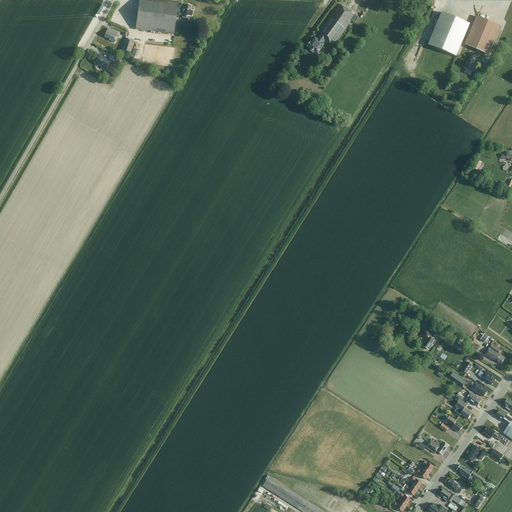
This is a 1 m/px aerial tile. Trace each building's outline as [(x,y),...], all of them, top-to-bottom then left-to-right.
[(184,5),(178,4),(178,2),(161,0),(138,0),(135,29),(174,34),(176,13),(183,13),(183,18),(186,18),(186,16),(192,17),(193,12),(194,12),(194,7),(191,7),(191,6),(184,5)] [(308,45),(308,46),(308,47),(310,49),(309,50),(313,53),(314,52),(317,54),(324,45),(323,44),(324,42),(329,46),(328,47),(331,50),(352,21),(354,23),(358,18),(340,5),(319,32),(321,34),(317,40),(315,38),(311,43),(310,43),(309,43),(308,44),(308,45)] [(469,24),(441,13),(438,21),(435,20),(434,24),(436,25),(428,45),(456,57),(469,24)] [(500,26),(477,17),(465,45),(488,54),(500,26)] [(109,40),(114,42),(118,33),(108,29),(104,37),(110,39),(109,40)] [(120,51),(130,55),(135,41),(125,38),(120,51)] [(478,55),(472,52),(468,60),(467,60),(464,68),(474,72),(478,64),(474,63),(478,55)] [(113,65),(116,60),(109,56),(108,59),(99,55),(95,64),(105,70),(110,63),(113,65)] [(511,160),(511,153),(506,152),(505,155),(501,154),(500,158),(505,159),(505,158),(509,159),(509,160),(511,160)] [(482,163),(477,160),(472,167),(477,170),(482,163)] [(415,315),(405,309),(401,316),(411,322),(415,315)] [(438,339),(425,331),(422,336),(425,338),(421,345),(428,350),(432,345),(433,346),(438,339)] [(484,343),(489,337),(485,334),(480,340),(484,343)] [(481,353),(479,351),(481,347),(477,344),(472,352),(479,357),(481,353)] [(501,364),(505,358),(498,353),(500,351),(490,344),(488,348),(489,348),(484,355),(491,360),(491,359),(496,362),(496,361),(501,364)] [(462,370),(466,374),(472,365),(468,362),(462,370)] [(496,380),(492,377),(493,376),(486,371),(481,378),(487,382),(492,385),(496,380)] [(462,387),(463,387),(466,382),(453,373),(449,378),(462,387)] [(487,391),(484,389),(484,388),(476,382),(471,389),(479,394),(484,397),(487,391)] [(456,396),(463,400),(465,397),(466,394),(460,390),(456,396)] [(470,392),(466,398),(477,406),(481,401),(477,399),(478,398),(470,392)] [(511,402),(507,399),(503,405),(506,407),(506,408),(511,412),(511,402)] [(465,408),(467,405),(459,400),(455,406),(457,408),(454,412),(460,416),(461,414),(468,419),(472,413),(465,408)] [(507,416),(499,410),(495,416),(499,418),(499,419),(503,422),(504,420),(505,420),(509,423),(511,419),(507,416)] [(450,417),(446,423),(452,427),(459,432),(462,427),(455,422),(456,421),(450,417)] [(511,420),(503,433),(511,439),(511,420)] [(449,428),(443,424),(440,428),(446,432),(449,428)] [(498,435),(495,433),(495,432),(487,427),(483,432),(488,435),(487,436),(491,438),(493,436),(500,441),(503,436),(499,434),(498,435)] [(436,441),(435,442),(434,441),(433,441),(432,440),(431,439),(427,444),(426,446),(426,447),(432,452),(435,454),(437,451),(442,455),(449,446),(443,442),(442,441),(440,443),(437,440),(436,441)] [(467,458),(472,461),(473,459),(474,460),(477,457),(481,460),(485,453),(474,445),(470,452),(471,453),(467,458)] [(492,458),(498,462),(503,455),(494,449),(491,454),(493,456),(492,458)] [(424,469),(430,473),(434,467),(428,463),(425,461),(422,464),(426,466),(424,469)] [(464,468),(460,465),(457,470),(461,474),(461,475),(468,479),(468,478),(471,480),(473,477),(482,483),(483,482),(485,480),(473,472),(472,472),(464,467),(464,468)] [(425,479),(430,473),(424,469),(422,472),(419,469),(416,473),(419,475),(425,479)] [(303,511),(323,511),(269,477),(263,486),(303,511)] [(412,485),(418,489),(422,483),(417,479),(416,479),(413,477),(411,480),(414,483),(412,485)] [(454,482),(450,479),(447,484),(452,487),(451,488),(459,493),(463,487),(455,481),(454,482)] [(400,489),(389,481),(388,483),(392,486),(391,488),(398,493),(400,489)] [(414,496),(418,489),(412,485),(410,488),(407,486),(405,489),(408,491),(414,496)] [(371,498),(375,492),(367,487),(363,493),(371,498)] [(451,495),(443,489),(439,495),(443,498),(443,499),(447,501),(448,500),(451,502),(453,499),(462,506),(465,502),(455,495),(455,496),(452,494),(451,495)] [(401,502),(407,506),(411,500),(405,495),(405,496),(402,493),(399,497),(402,499),(401,502)] [(484,496),(480,494),(473,504),(478,507),(484,499),(483,499),(484,496)] [(402,511),(407,506),(401,502),(399,504),(396,502),(393,505),(396,508),(402,511)] [(434,503),(429,511),(430,511),(441,511),(442,511),(443,511),(446,511),(447,510),(440,505),(438,507),(434,503)]
